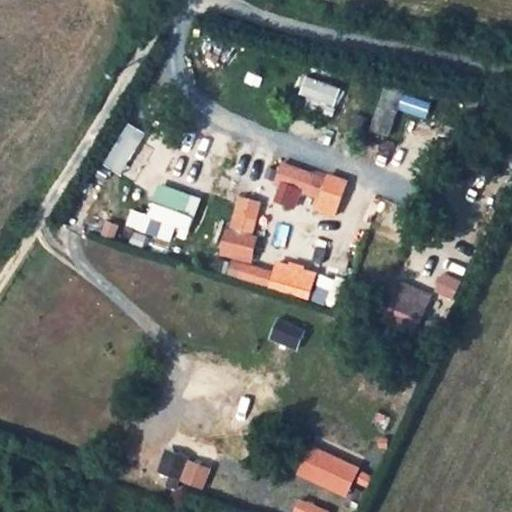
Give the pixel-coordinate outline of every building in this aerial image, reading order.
[(303,75),(296,93),(345,110),(351,92),(303,75)] [(273,186),(319,196),(323,173),(277,163),(273,186)] [(186,244),(199,196),(154,184),(146,214),(127,209),(122,227),(186,244)] [(226,278),(272,289),(276,271),(249,265),(264,202),(233,195),(219,256),(230,259),(226,278)] [(438,274),(434,294),(455,298),(459,279),(438,274)] [(413,336),(432,295),(396,279),(378,320),(413,336)] [(298,349),(303,327),(275,320),(270,342),(298,349)] [(294,477),(347,498),(360,466),(307,445),(294,477)] [(163,452),(157,476),(205,488),(211,464),(163,452)] [(297,499),(292,511),(327,511),(328,511),(297,499)]
